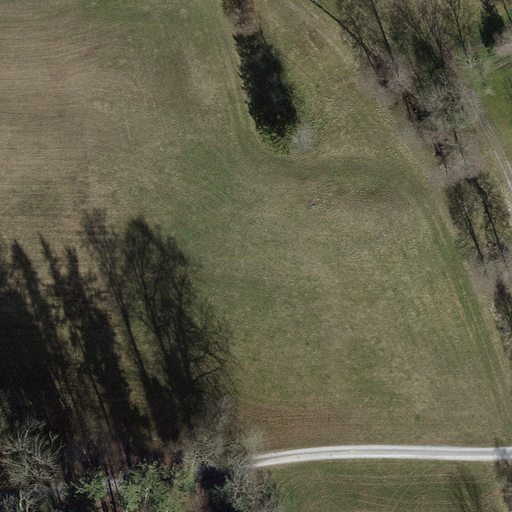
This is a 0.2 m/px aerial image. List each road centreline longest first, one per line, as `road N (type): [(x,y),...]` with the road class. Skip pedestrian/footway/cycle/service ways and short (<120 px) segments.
road 1 (track): [(511,454),(318,453),(0,498)]
road 2 (track): [(511,179),(427,0)]
